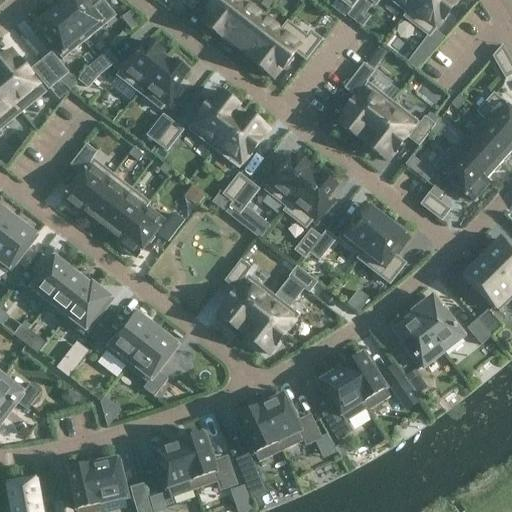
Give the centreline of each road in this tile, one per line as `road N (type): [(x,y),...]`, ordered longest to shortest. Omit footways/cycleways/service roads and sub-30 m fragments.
road 1 (residential): [(138,0),(456,246)]
road 2 (residential): [(0,177),(261,381)]
road 3 (residential): [(261,381),(99,440),(0,458)]
road 4 (residential): [(456,246),(364,322),(261,381)]
